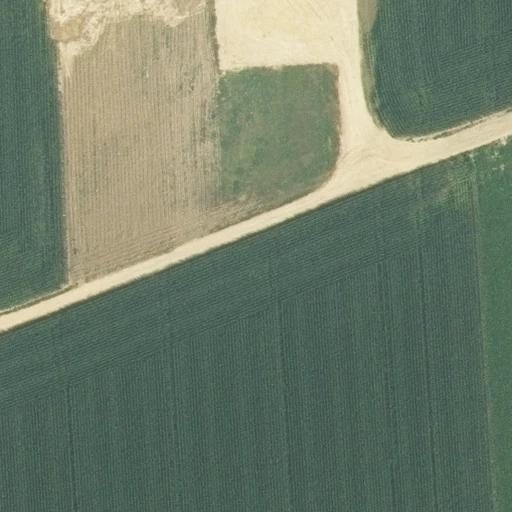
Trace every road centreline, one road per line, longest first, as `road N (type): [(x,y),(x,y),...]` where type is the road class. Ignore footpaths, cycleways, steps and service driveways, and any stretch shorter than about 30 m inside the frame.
road 1 (track): [(0,328),(511,124)]
road 2 (track): [(391,170),(360,129),(336,0)]
